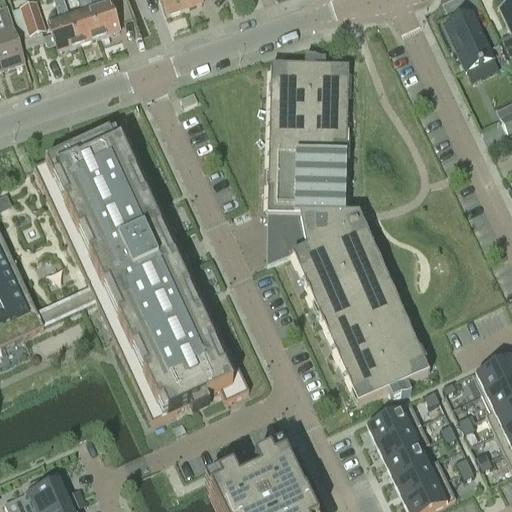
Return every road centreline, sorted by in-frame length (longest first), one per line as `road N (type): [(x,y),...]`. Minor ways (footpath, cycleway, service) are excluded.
road 1 (residential): [(147,76),(292,399)]
road 2 (residential): [(394,0),(511,240)]
road 3 (residential): [(292,399),(100,485)]
road 4 (residential): [(0,126),(147,76)]
road 5 (residential): [(147,76),(286,26)]
road 6 (residential): [(292,399),(346,511)]
